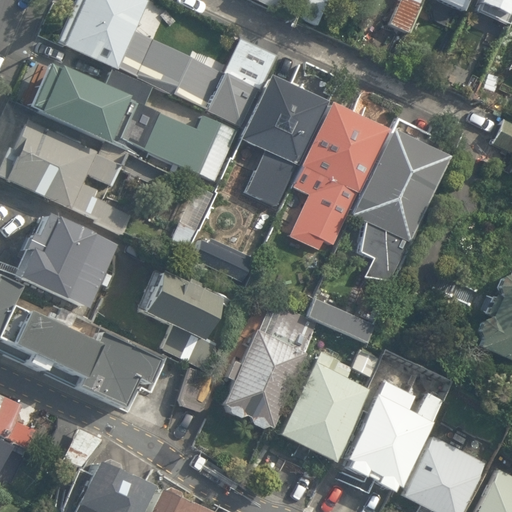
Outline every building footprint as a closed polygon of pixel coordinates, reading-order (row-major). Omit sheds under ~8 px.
[(57,45),(56,47),(107,69),(111,71),(112,70),(168,95),(168,94),(203,110),(202,111),(237,127),(252,92),(255,93),(262,76),(271,56),(235,39),(223,64),(193,51),(189,60),(128,32),(141,2),(137,0),(70,0),(51,42),(57,45)] [(315,26),(325,0),(296,0),(290,16),(315,26)] [(417,0),(392,0),(383,21),(404,31),(417,0)] [(466,0),(442,0),(462,9),(466,0)] [(511,0),(477,0),(474,8),(508,23),(511,14),(511,0)] [(29,110),(28,112),(98,143),(118,97),(98,88),(48,67),(47,69),(38,65),(20,106),(29,110)] [(107,69),(98,88),(118,97),(129,102),(139,106),(147,88),(111,71),(107,69)] [(321,103),(262,76),(255,93),(233,140),(259,152),(241,193),(272,206),(290,166),(292,167),(321,103)] [(108,136),(106,141),(134,154),(136,149),(210,182),(233,131),(211,120),(210,122),(197,116),(191,130),(139,106),(129,102),(113,138),(108,136)] [(381,130),(322,104),(293,167),(295,168),(286,188),(303,195),(284,238),(313,251),(318,241),(328,246),(381,130)] [(3,147),(0,152),(0,178),(65,210),(66,207),(92,219),(91,222),(119,235),(128,215),(89,197),(92,191),(77,184),(81,174),(106,186),(121,153),(100,143),(95,154),(76,145),(77,142),(51,130),(50,133),(43,130),(44,128),(32,122),(31,125),(21,120),(7,149),(3,147)] [(511,125),(499,120),(479,162),(507,174),(511,163),(511,125)] [(443,158),(382,131),(343,216),(358,223),(353,253),(367,259),(358,278),(385,282),(443,158)] [(18,249),(6,276),(78,308),(108,244),(37,212),(27,234),(21,231),(14,247),(18,249)] [(237,282),(247,259),(204,240),(202,244),(194,240),(186,259),(237,282)] [(511,268),(508,267),(505,274),(496,277),(491,287),(494,296),(494,297),(489,295),(481,315),(485,317),(484,318),(477,320),(473,330),(475,338),(471,346),(511,363),(511,268)] [(212,297),(153,271),(136,309),(195,335),(212,297)] [(0,352),(114,403),(126,376),(138,381),(148,357),(91,332),(87,342),(2,305),(10,286),(0,281),(0,352)] [(373,321),(311,295),(303,315),(365,341),(373,321)] [(258,330),(251,327),(213,404),(262,428),(300,350),(296,348),(310,321),(272,303),(258,330)] [(365,386),(308,357),(270,431),(327,460),(365,386)] [(433,405),(380,377),(337,458),(390,486),(433,405)] [(16,396),(0,389),(0,434),(9,439),(23,445),(33,424),(9,413),(16,396)] [(455,511),(483,458),(429,431),(397,493),(435,511),(455,511)] [(0,459),(9,439),(0,434),(0,459)] [(128,511),(139,487),(85,463),(64,511),(128,511)] [(511,511),(511,477),(492,467),(468,511),(511,511)] [(192,511),(148,491),(138,511),(192,511)]
